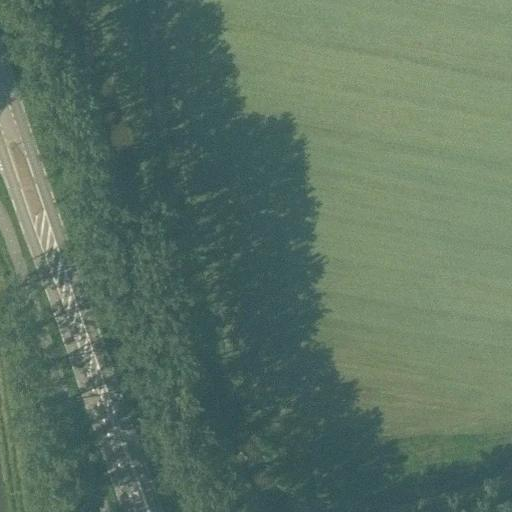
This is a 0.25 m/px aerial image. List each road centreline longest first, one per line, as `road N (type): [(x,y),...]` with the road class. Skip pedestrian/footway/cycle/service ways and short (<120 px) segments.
road 1 (tertiary): [(154,511),(14,103)]
road 2 (tertiary): [(0,145),(129,511)]
road 3 (track): [(16,511),(0,384)]
